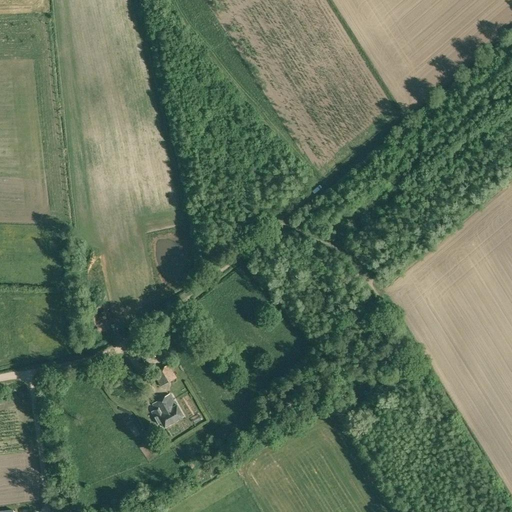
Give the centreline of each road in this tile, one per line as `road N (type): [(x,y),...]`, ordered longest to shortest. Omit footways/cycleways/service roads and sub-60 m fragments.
road 1 (track): [(0,378),(104,353),(250,246)]
road 2 (track): [(30,372),(48,511)]
